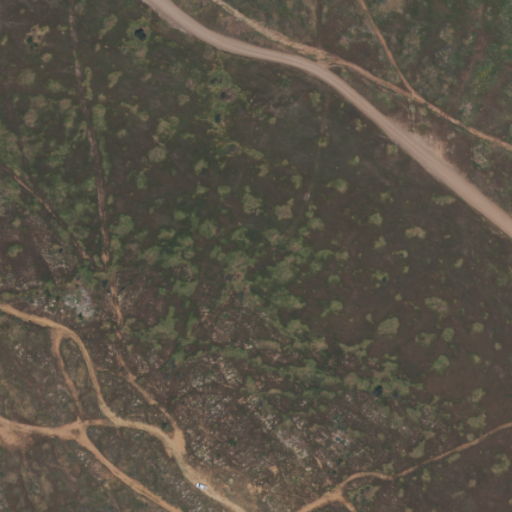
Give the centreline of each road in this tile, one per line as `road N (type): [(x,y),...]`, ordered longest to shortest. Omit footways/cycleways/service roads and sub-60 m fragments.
road 1 (track): [(163,0),(209,40),(331,61),(338,80),(511,223)]
road 2 (track): [(511,145),(412,88),(386,86),(261,28),(223,0)]
